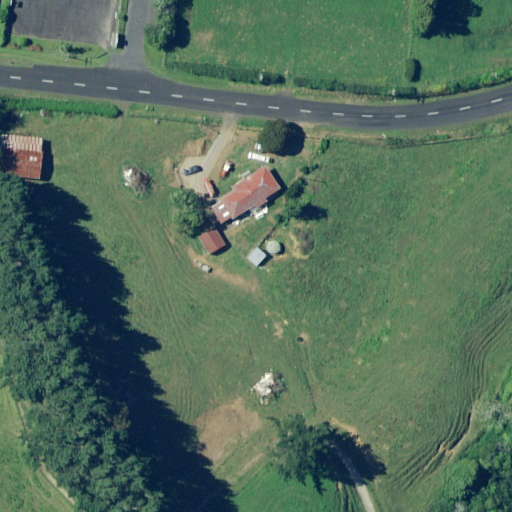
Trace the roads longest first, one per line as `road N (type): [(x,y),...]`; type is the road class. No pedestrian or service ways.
road 1 (tertiary): [(0,76),(335,115),(400,117),(511,94)]
road 2 (unknown): [(39,0),(126,9),(118,89)]
